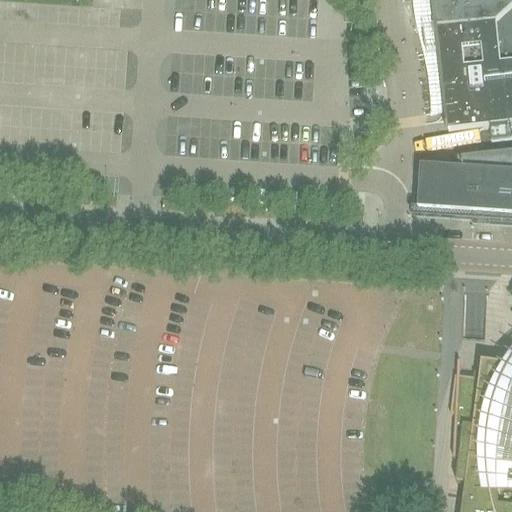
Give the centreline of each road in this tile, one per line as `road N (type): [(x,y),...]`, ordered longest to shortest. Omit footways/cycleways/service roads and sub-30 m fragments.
road 1 (tertiary): [(455,257),(0,225)]
road 2 (residential): [(455,257),(437,511)]
